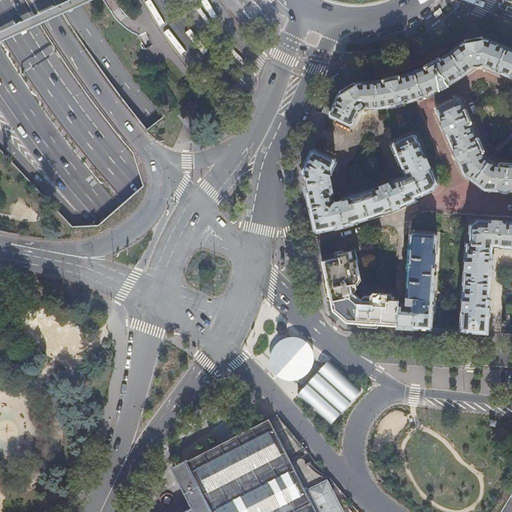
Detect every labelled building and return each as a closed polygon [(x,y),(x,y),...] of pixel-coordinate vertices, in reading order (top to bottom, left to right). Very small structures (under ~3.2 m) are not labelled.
[(412,67),(415,71),(411,73),(400,77),(391,79),(379,81),(376,81),(369,82),(358,83),(338,94),(329,113),(331,116),(351,125),(353,124),(359,112),(366,108),(379,107),(390,105),(400,103),(410,101),(423,96),(438,89),(440,89),(442,89),(446,87),(447,86),(448,84),(474,66),(476,67),(479,66),(482,65),(511,77),(511,49),(485,38),(463,42),(441,58),(438,54),(412,67)] [(456,98),(435,108),(441,121),(441,124),(441,127),(443,130),(445,132),(454,150),(453,153),(454,155),(456,158),(458,160),(464,173),(485,189),(499,190),(501,192),(504,192),(508,192),(510,191),(511,191),(511,164),(495,163),(484,157),(459,98),(456,98)] [(315,229),(318,231),(336,227),(336,228),(353,223),(353,222),(384,212),(385,213),(400,207),(400,206),(416,200),(414,197),(433,189),(438,183),(416,135),(413,134),(393,142),(392,145),(405,175),(380,185),(341,199),(340,201),(336,202),(332,199),(331,195),(334,194),(330,175),(331,170),(335,162),(334,159),(315,150),(311,151),(302,171),(304,177),(303,177),(306,193),(307,193),(307,194),(315,229)] [(493,243),(499,244),(500,244),(500,245),(501,245),(511,245),(511,221),(477,219),(470,225),(469,243),(467,243),(461,331),(487,333),(488,315),(489,315),(490,296),(489,296),(491,274),(492,274),(493,257),(492,257),(493,243)] [(398,326),(431,329),(437,237),(435,234),(413,233),(411,234),(410,249),(408,249),(407,266),(409,266),(406,304),(399,303),(399,300),(394,300),(394,297),(389,296),(389,294),(373,293),(371,295),(365,295),(358,288),(357,282),(358,280),(357,272),(354,273),(352,267),(358,265),(357,259),(355,250),(333,255),(334,258),(322,261),(323,268),(329,292),(333,311),(347,323),(363,324),(398,326)] [(343,511),(325,477),(322,476),(318,473),(311,468),(308,465),(311,463),(310,461),(306,463),(304,460),(303,459),(301,458),(299,458),(298,459),(297,460),(296,461),(296,462),(296,464),(297,465),(294,467),(269,419),(173,468),(193,508),(185,511),(343,511)]
